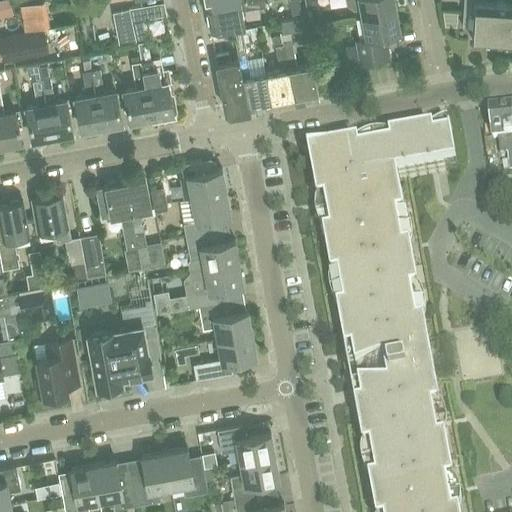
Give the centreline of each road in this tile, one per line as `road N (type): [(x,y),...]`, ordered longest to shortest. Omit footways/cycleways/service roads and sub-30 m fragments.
road 1 (residential): [(0,442),(285,390)]
road 2 (residential): [(285,390),(243,128)]
road 3 (residential): [(0,178),(208,135)]
road 4 (residential): [(243,128),(443,93)]
road 5 (residential): [(462,206),(435,256),(448,277),(511,312)]
road 6 (residential): [(208,135),(183,0)]
road 7 (residential): [(310,511),(285,390)]
road 8 (residential): [(464,89),(479,174),(462,206)]
